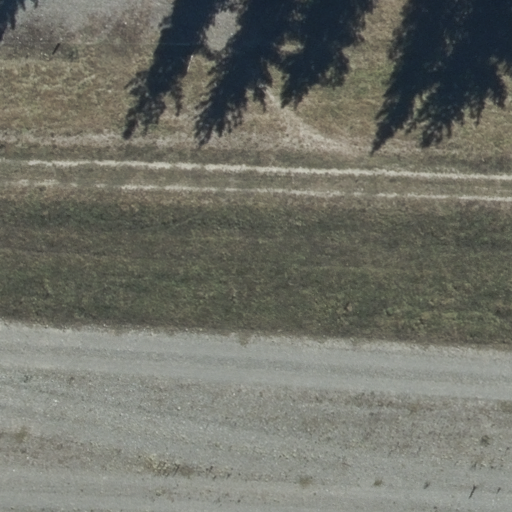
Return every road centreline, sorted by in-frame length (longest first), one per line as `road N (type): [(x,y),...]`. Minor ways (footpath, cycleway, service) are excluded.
road 1 (unclassified): [(0,350),(511,385)]
road 2 (track): [(511,184),(0,166)]
road 3 (track): [(0,489),(511,499)]
